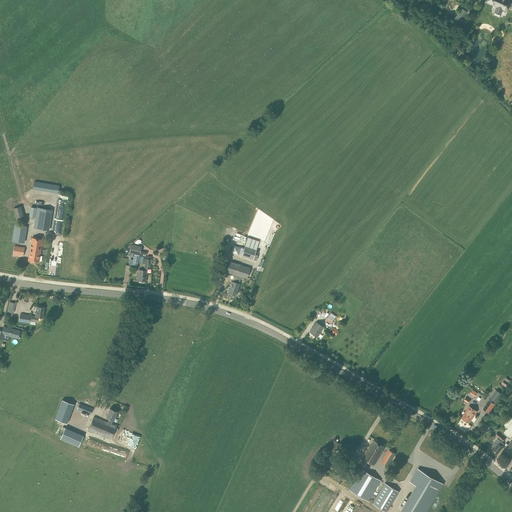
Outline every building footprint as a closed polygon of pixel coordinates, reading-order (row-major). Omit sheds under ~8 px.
[(499,0),(497,6),(495,12),(501,14),(503,9),(507,10),(509,5),(511,6),(511,2),(510,1),(511,1),(508,0),(499,0)] [(462,9),(455,19),(461,23),(463,20),(462,19),(467,12),(462,9)] [(24,192),(26,198),(49,187),(47,182),(24,192)] [(13,209),(16,220),(24,218),(21,207),(13,209)] [(47,230),(50,210),(37,208),(34,228),(47,230)] [(15,225),(12,241),(23,243),(26,227),(15,225)] [(248,237),(245,246),(256,250),(259,241),(248,237)] [(28,261),(38,262),(42,239),(32,238),(28,261)] [(13,255),(23,256),(25,247),(14,246),(13,255)] [(131,246),(129,253),(134,254),(144,256),(146,256),(146,253),(140,251),(141,248),(131,246)] [(243,251),(242,254),(242,256),(253,260),(256,250),(245,246),(244,249),(243,251)] [(144,263),(145,263),(144,270),(147,271),(147,269),(150,269),(150,264),(151,264),(152,259),(151,259),(151,257),(147,256),(147,259),(144,259),(144,263)] [(235,296),(240,283),(239,283),(241,277),(247,279),(251,268),(228,261),(224,272),(234,275),(232,281),(229,290),(228,291),(228,292),(228,293),(229,294),(228,295),(229,296),(231,297),(232,297),(233,295),(235,296)] [(138,270),(137,281),(146,282),(147,271),(144,270),(138,270)] [(14,313),(16,303),(10,302),(7,312),(14,313)] [(20,314),(19,322),(29,323),(30,321),(30,324),(35,325),(36,322),(37,317),(43,318),(45,308),(43,308),(42,307),(40,306),(39,307),(36,307),(35,316),(20,314)] [(322,316),(318,321),(328,327),(329,327),(331,328),(328,332),(335,337),(340,328),(346,332),(349,326),(343,323),(344,322),(337,318),(334,323),(331,322),(332,322),(322,316)] [(298,335),(306,325),(302,322),(295,333),(298,335)] [(310,332),(314,335),(317,337),(324,327),(316,322),(310,332)] [(2,331),(0,330),(0,339),(3,340),(4,336),(5,336),(6,335),(18,339),(20,331),(3,327),(2,331)] [(496,390),(489,400),(495,404),(495,405),(502,394),(496,390)] [(62,400),(55,418),(67,423),(74,404),(62,400)] [(495,404),(489,400),(483,409),(489,413),(495,404)] [(90,414),(92,409),(80,404),(77,409),(90,414)] [(469,406),(461,418),(469,423),(477,411),(469,406)] [(117,411),(110,408),(106,418),(109,419),(108,422),(94,417),(88,430),(111,440),(117,426),(111,424),(113,421),(117,411)] [(83,436),(65,427),(60,439),(78,447),(83,436)] [(129,441),(131,434),(120,432),(118,439),(129,441)] [(495,435),(503,441),(505,438),(498,433),(495,435)] [(334,440),(328,448),(334,453),(340,444),(334,440)] [(385,447),(374,440),(363,458),(374,465),(385,447)] [(498,443),(492,450),(497,454),(503,447),(498,443)] [(396,454),(392,452),(389,450),(382,462),(388,467),(396,454)] [(426,511),(443,484),(417,468),(410,481),(416,485),(399,511),(426,511)] [(349,490),(359,495),(369,501),(381,481),(361,469),(349,490)] [(308,511),(317,494),(315,493),(316,490),(319,491),(322,486),(317,483),(303,509),(308,511)] [(386,511),(399,492),(393,488),(385,483),(373,504),(386,511)]
